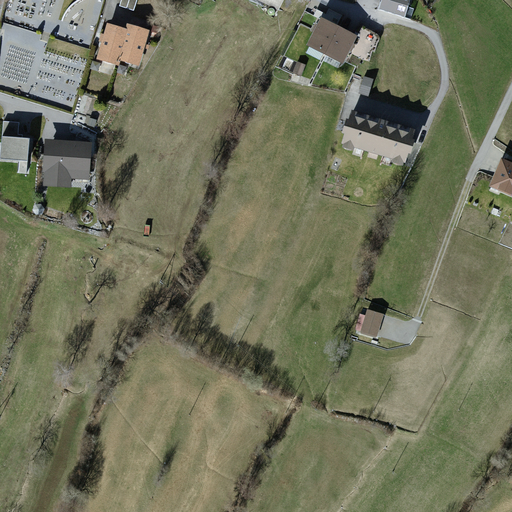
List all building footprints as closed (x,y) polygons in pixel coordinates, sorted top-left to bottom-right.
[(122,0),(121,5),(132,9),(135,0),(122,0)] [(258,0),(277,10),(282,0),(258,0)] [(378,0),(376,10),(401,16),(404,0),(378,0)] [(351,34),(319,20),(308,45),(340,59),(351,34)] [(98,58),(116,63),(118,58),(126,29),(108,24),(98,58)] [(146,31),(127,25),(126,29),(118,58),(136,63),(146,31)] [(297,63),(294,71),(301,74),(304,65),(297,63)] [(364,77),(361,92),(369,94),(373,80),(364,77)] [(401,159),(409,132),(350,115),(342,142),(401,159)] [(96,119),(89,117),(87,124),(94,126),(96,119)] [(0,135),(0,159),(23,159),(23,137),(15,137),(14,124),(0,124),(1,136),(0,135)] [(91,144),(42,143),(41,185),(66,185),(66,178),(90,178),(91,144)] [(511,195),(511,168),(497,161),(487,184),(511,195)] [(383,319),(369,314),(360,336),(373,342),(383,319)]
